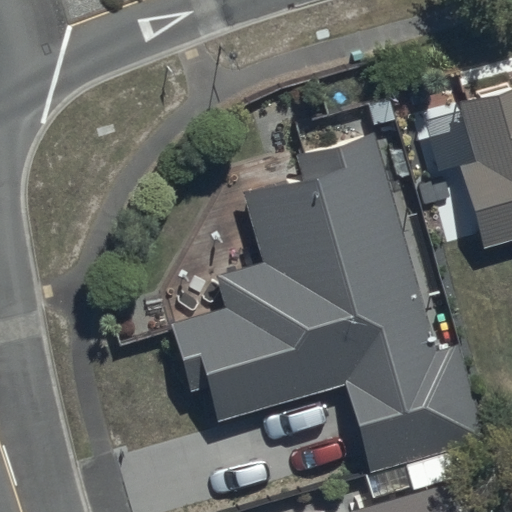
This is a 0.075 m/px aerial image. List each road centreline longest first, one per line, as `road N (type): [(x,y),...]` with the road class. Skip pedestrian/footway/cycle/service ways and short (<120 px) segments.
road 1 (tertiary): [(198,0),(0,65)]
road 2 (residential): [(0,332),(26,446),(25,511)]
